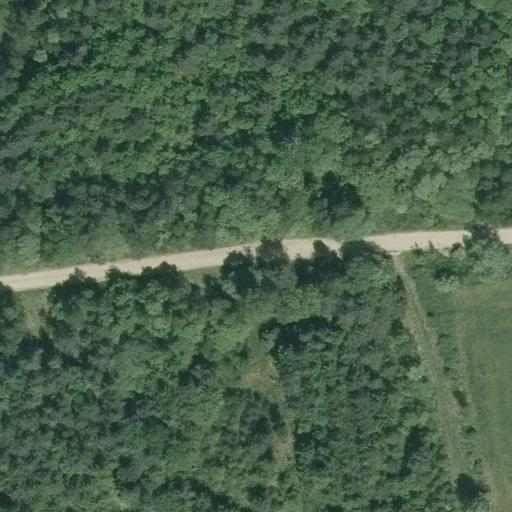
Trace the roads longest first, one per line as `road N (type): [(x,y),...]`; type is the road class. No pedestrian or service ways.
road 1 (track): [(0,275),(511,233)]
road 2 (track): [(452,511),(394,242)]
